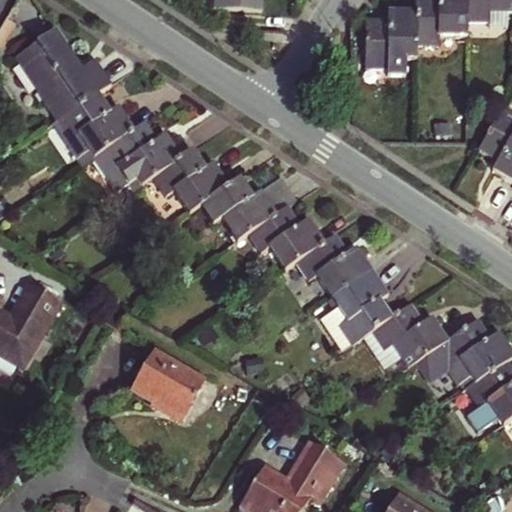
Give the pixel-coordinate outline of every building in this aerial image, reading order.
[(216,0),(216,10),(263,12),(263,0),(216,0)] [(469,37),(469,24),(468,0),(418,0),(419,11),(418,47),(441,47),(441,36),(469,37)] [(511,0),(468,0),(469,24),(493,24),(493,13),(511,13),(511,0)] [(418,47),(419,11),(390,11),(390,21),(367,21),(367,70),(391,70),(391,60),(418,60),(418,47)] [(17,59),(61,124),(101,97),(116,87),(99,63),(85,71),(58,32),(17,59)] [(97,158),(107,151),(137,131),(121,108),(112,113),(108,108),(101,97),(61,124),(73,142),(82,136),(97,158)] [(511,179),(511,112),(505,109),(498,122),(481,150),(500,161),(495,170),(511,179)] [(160,140),(148,124),(137,131),(107,151),(120,170),(129,165),(143,187),(156,178),(184,160),(168,136),(160,140)] [(193,214),(204,206),(232,188),(215,164),(207,169),(196,152),(184,160),(156,178),(168,197),(177,192),(193,214)] [(254,197),(243,180),(232,188),(204,206),(217,225),(225,220),(240,242),(252,235),(280,216),(263,191),(254,197)] [(288,271),(299,263),(328,245),(311,220),(302,226),(290,209),(280,216),(252,235),(264,253),(272,249),(288,271)] [(320,277),(335,299),(374,273),(358,249),(351,254),(340,237),(328,245),(299,263),(312,282),(320,277)] [(390,296),(374,273),(335,299),(350,322),(342,327),(354,346),(374,333),(394,319),(383,301),(390,296)] [(0,308),(2,305),(0,303),(0,352),(24,366),(63,303),(35,286),(14,319),(0,309),(0,308)] [(425,324),(414,307),(394,319),(374,333),(386,353),(396,347),(410,369),(437,351),(450,342),(434,319),(425,324)] [(469,389),(508,363),(511,360),(511,349),(501,334),(492,338),(481,321),(450,342),(437,351),(461,386),(462,385),(466,391),(469,389)] [(209,383),(157,354),(134,393),(186,422),(209,383)] [(511,368),(508,363),(469,389),(482,408),(491,403),(506,426),(511,421),(511,368)] [(343,480),(308,462),(293,488),(270,475),(250,511),(312,511),(318,503),(327,508),(343,480)] [(426,511),(402,496),(391,511),(426,511)]
